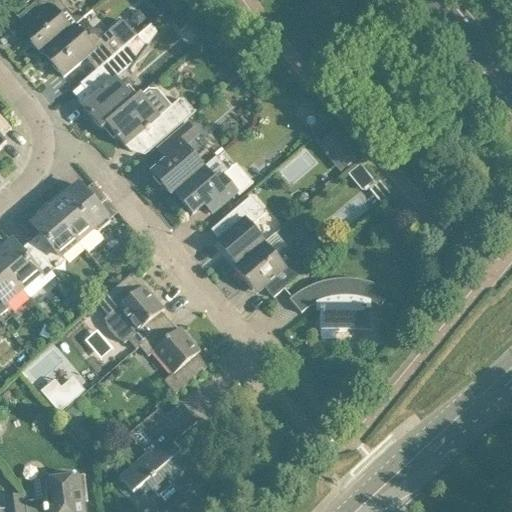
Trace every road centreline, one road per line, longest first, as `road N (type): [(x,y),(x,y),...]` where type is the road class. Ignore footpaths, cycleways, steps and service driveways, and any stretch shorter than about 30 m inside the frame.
road 1 (residential): [(262,357),(84,153),(43,147)]
road 2 (unclassified): [(359,511),(511,376)]
